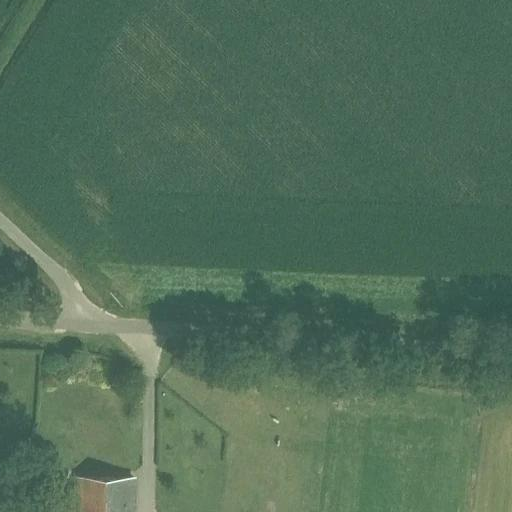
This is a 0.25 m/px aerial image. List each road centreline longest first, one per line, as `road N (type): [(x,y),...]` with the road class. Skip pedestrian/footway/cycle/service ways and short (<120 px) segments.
road 1 (unclassified): [(511,353),(83,322)]
road 2 (unclassified): [(83,322),(65,285),(0,224)]
